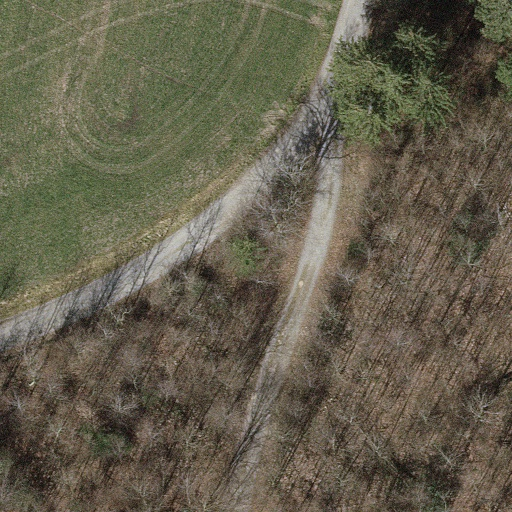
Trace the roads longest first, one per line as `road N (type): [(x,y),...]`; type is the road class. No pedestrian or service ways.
road 1 (track): [(362,0),(359,26),(313,133),(202,230),(88,302),(0,337)]
road 2 (track): [(239,511),(363,68),(359,26)]
